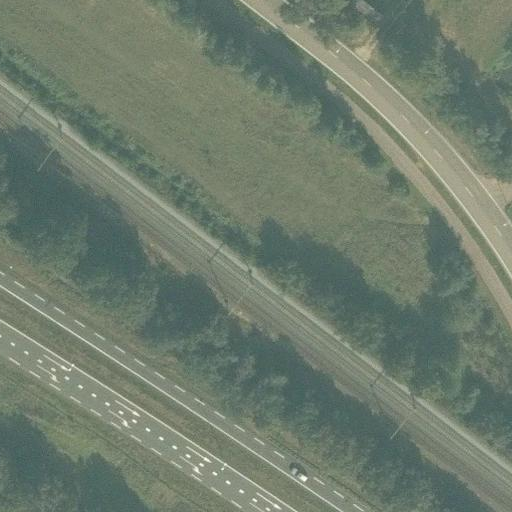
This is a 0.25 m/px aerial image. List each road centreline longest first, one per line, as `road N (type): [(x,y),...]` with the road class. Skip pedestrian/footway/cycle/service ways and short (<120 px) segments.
road 1 (track): [(426,144),(336,218),(54,0)]
road 2 (secondary): [(349,511),(0,282)]
road 3 (tertiary): [(258,0),(351,70),(426,144),(511,255)]
road 4 (secondary): [(0,328),(283,511)]
